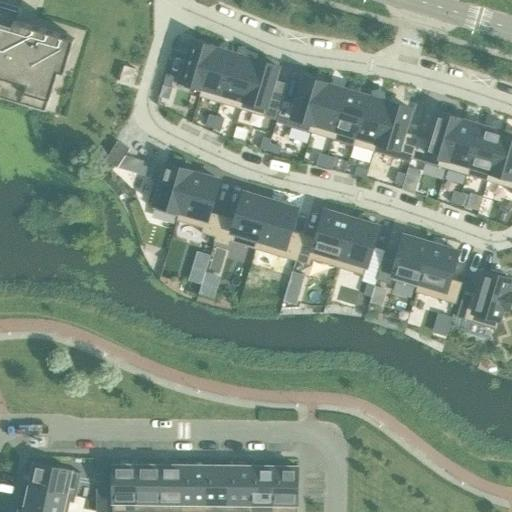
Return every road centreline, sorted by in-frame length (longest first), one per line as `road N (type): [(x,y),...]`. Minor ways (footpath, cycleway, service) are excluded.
road 1 (residential): [(177,5),(147,89),(158,128),(269,176),(495,239),(511,237)]
road 2 (residential): [(0,433),(309,432),(333,447),(334,511)]
road 3 (residential): [(511,106),(374,64),(296,52),(177,5)]
